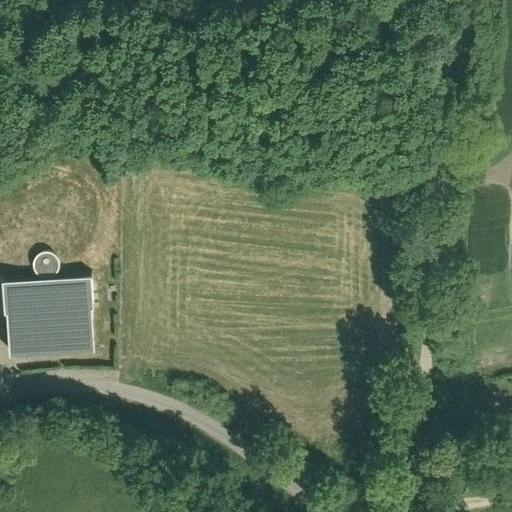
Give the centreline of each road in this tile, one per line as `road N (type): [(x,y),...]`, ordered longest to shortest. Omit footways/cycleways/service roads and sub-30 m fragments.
road 1 (unclassified): [(424,511),(475,0)]
road 2 (residential): [(353,511),(168,403),(103,384),(0,394)]
road 3 (track): [(461,164),(498,166),(507,0)]
